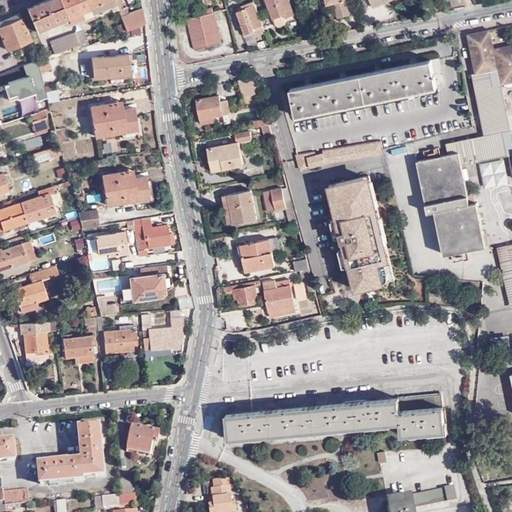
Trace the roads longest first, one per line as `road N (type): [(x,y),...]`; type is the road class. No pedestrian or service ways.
road 1 (unclassified): [(511,7),(166,80)]
road 2 (tertiary): [(166,80),(208,314),(192,394)]
road 3 (residential): [(22,410),(192,394)]
road 4 (tertiary): [(192,394),(170,511)]
